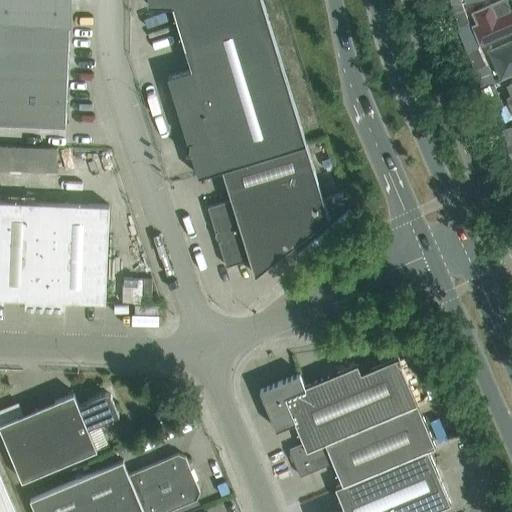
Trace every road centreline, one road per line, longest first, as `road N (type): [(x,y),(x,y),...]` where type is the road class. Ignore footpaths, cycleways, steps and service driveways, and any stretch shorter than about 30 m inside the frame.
road 1 (unclassified): [(204,354),(109,75),(106,0)]
road 2 (secondary): [(332,0),(350,67),(429,253)]
road 3 (secondary): [(466,237),(389,59),(374,0)]
road 4 (unclassified): [(204,354),(429,253)]
road 5 (secondary): [(429,253),(511,441)]
road 6 (unclassified): [(0,347),(204,354)]
road 7 (unclassified): [(266,511),(204,354)]
